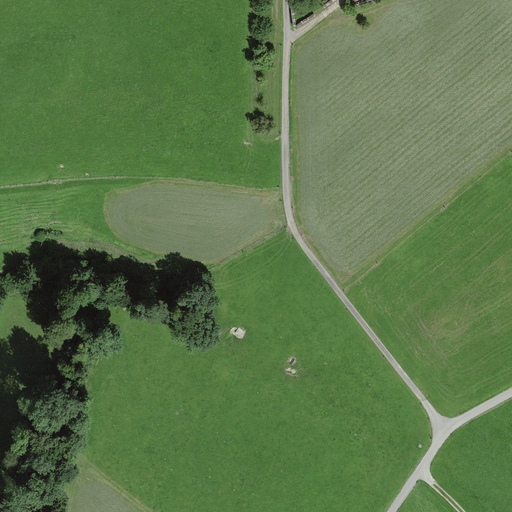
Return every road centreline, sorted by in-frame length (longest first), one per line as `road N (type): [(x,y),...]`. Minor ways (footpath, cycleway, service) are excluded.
road 1 (track): [(287,0),(293,228),(445,432)]
road 2 (unclassified): [(392,511),(445,432),(511,392)]
